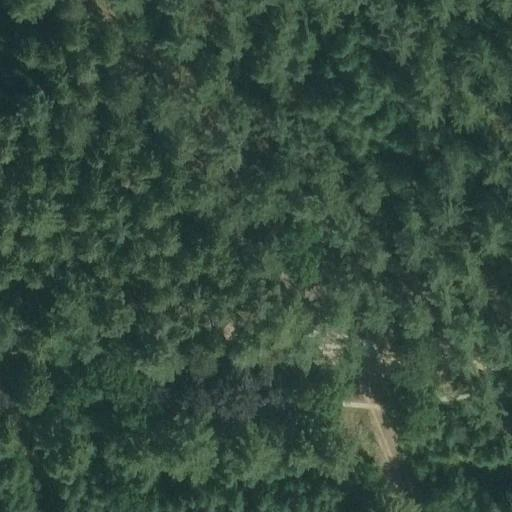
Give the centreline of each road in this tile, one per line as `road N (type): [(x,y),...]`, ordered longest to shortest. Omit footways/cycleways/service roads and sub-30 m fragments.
road 1 (track): [(421,511),(327,278),(122,0)]
road 2 (track): [(0,344),(511,356)]
